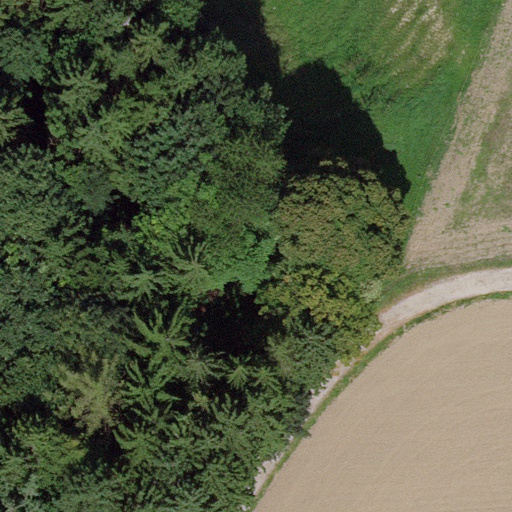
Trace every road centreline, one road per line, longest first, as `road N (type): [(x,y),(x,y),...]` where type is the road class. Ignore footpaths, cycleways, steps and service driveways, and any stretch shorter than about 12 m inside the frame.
road 1 (track): [(426,300),(353,287),(0,483)]
road 2 (track): [(511,287),(459,290),(402,318),(224,511)]
